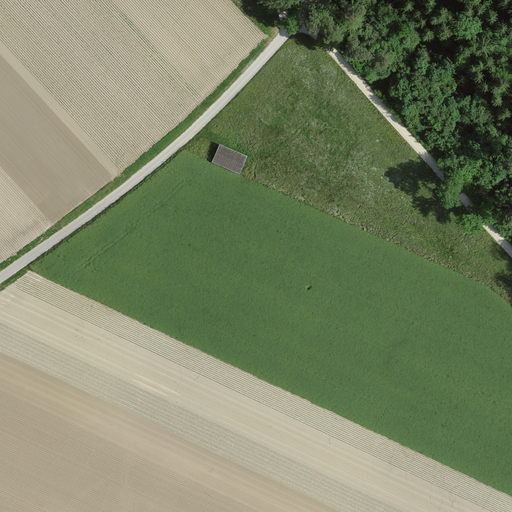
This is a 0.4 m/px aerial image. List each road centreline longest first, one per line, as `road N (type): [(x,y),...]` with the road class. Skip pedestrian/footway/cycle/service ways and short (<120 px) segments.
road 1 (track): [(0,277),(200,124),(296,20)]
road 2 (track): [(296,20),(511,251)]
